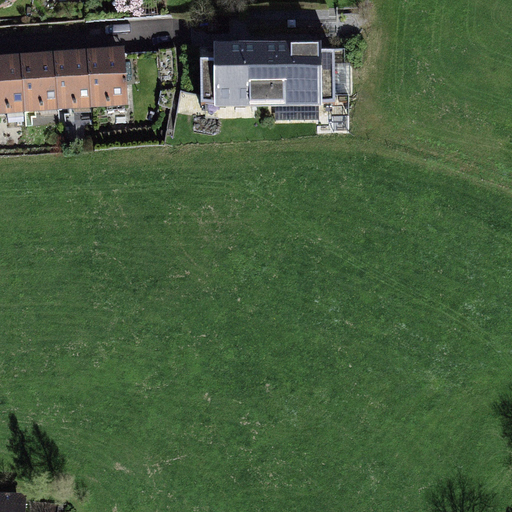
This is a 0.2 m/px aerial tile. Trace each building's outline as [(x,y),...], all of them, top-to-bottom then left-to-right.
[(203,65),(204,109),(331,104),(329,44),(217,48),(218,64),(203,65)] [(121,56),(86,59),(90,117),(125,115),(121,56)] [(86,59),(51,61),(55,120),(90,117),(86,59)] [(51,61),(16,64),(20,122),(55,120),(51,61)] [(16,64),(0,64),(0,123),(20,122),(16,64)]
